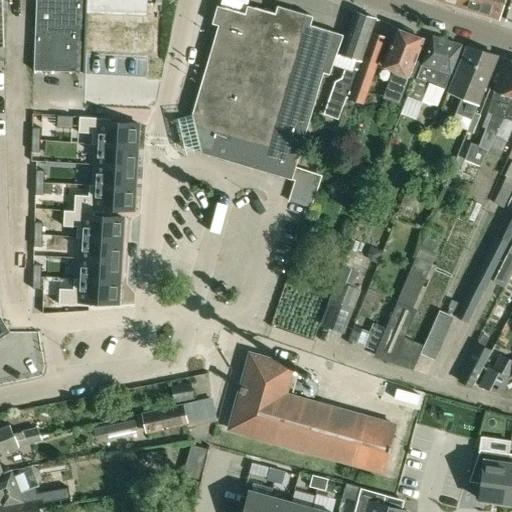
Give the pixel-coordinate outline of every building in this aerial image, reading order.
[(37,0),(35,71),(84,72),(86,0),(37,0)] [(85,99),(85,100),(108,100),(144,102),(148,0),(86,0),(84,72),(85,72),(84,99),(85,99)] [(481,0),(458,0),(456,6),(478,12),(481,0)] [(505,0),(481,0),(478,12),(499,20),(505,0)] [(313,15),(283,6),(281,15),(253,7),(251,15),(223,7),(199,91),(192,115),(193,121),(178,125),(184,148),(199,144),(201,152),(221,158),(292,179),(324,72),(331,74),(343,33),(310,23),(313,15)] [(377,18),(356,12),(342,54),(355,59),(351,69),(345,67),(342,77),(335,81),(329,98),(344,103),(347,95),(349,96),(377,18)] [(383,97),(399,103),(409,75),(413,77),(419,62),(415,60),(423,38),(397,29),(383,66),(394,70),(383,97)] [(387,38),(372,31),(362,61),(358,70),(349,96),(348,98),(364,104),(387,38)] [(423,99),(438,105),(462,44),(433,36),(410,97),(422,101),(423,99)] [(468,130),(498,56),(467,46),(449,92),(462,97),(451,124),(468,130)] [(471,143),(464,159),(480,166),(487,149),(493,135),(496,136),(504,123),(505,120),(506,117),(511,96),(511,59),(505,58),(495,90),(489,111),(492,112),(478,146),(471,143)] [(72,128),(73,116),(58,115),(57,127),(72,128)] [(97,143),(137,145),(138,124),(109,122),(110,118),(80,116),(79,132),(92,133),(92,143),(97,143)] [(32,127),(32,140),(40,140),(40,128),(32,127)] [(493,135),(487,149),(488,150),(488,151),(501,157),(507,140),(496,136),(493,135)] [(40,152),(40,140),(32,140),(32,152),(40,152)] [(95,164),(136,167),(137,145),(97,143),(95,164)] [(135,188),(136,167),(95,164),(94,185),(135,188)] [(36,172),(36,182),(44,182),(44,172),(36,172)] [(504,207),(511,189),(511,178),(507,176),(494,203),(504,207)] [(317,186),(294,179),(288,200),(311,207),(317,186)] [(43,195),(44,182),(36,182),(35,194),(43,195)] [(133,210),(135,188),(94,185),(89,185),(89,195),(76,194),(75,210),(94,212),(104,212),(105,208),(133,210)] [(485,224),(491,205),(481,201),(475,220),(485,224)] [(510,240),(511,235),(511,210),(509,209),(496,234),(510,240)] [(121,239),(123,217),(94,215),(94,212),(75,210),(65,210),(64,226),(77,227),(76,237),(81,237),(121,239)] [(34,234),(42,234),(43,222),(35,222),(34,234)] [(42,246),(42,234),(34,234),(34,246),(42,246)] [(437,241),(424,235),(386,327),(376,350),(374,355),(393,362),(405,336),(417,309),(414,307),(437,252),(433,250),(437,241)] [(120,260),(121,239),(81,237),(80,258),(120,260)] [(119,281),(120,260),(80,258),(79,279),(119,281)] [(321,324),(344,333),(361,288),(346,283),(351,268),(342,264),(321,324)] [(33,265),(33,277),(41,277),(42,265),(33,265)] [(41,289),(41,277),(33,277),(33,289),(41,289)] [(118,303),(119,281),(79,279),(74,279),(73,289),(60,288),(59,304),(89,306),(89,302),(118,303)] [(455,316),(439,309),(420,353),(435,359),(455,316)] [(0,337),(10,331),(2,318),(0,318),(0,337)] [(376,350),(386,327),(374,321),(370,330),(354,324),(347,342),(351,343),(353,339),(366,345),(365,346),(376,350)] [(405,336),(393,362),(412,369),(422,343),(407,337),(406,336),(405,336)] [(511,376),(511,375),(511,358),(501,353),(493,368),(489,365),(478,386),(502,394),(511,376)] [(384,471),(397,425),(285,394),(293,365),(250,354),(243,383),(230,429),(384,471)] [(195,398),(192,381),(171,385),(174,402),(195,398)] [(197,405),(199,425),(227,421),(224,401),(197,405)] [(146,433),(189,423),(184,403),(142,413),(146,433)] [(108,436),(132,431),(137,430),(135,419),(93,428),(95,439),(108,436)] [(0,442),(8,440),(11,448),(19,445),(28,443),(22,431),(13,433),(9,425),(0,428),(0,442)] [(37,427),(22,431),(28,443),(42,440),(37,427)] [(0,473),(12,469),(3,472),(0,464),(0,452),(11,448),(8,440),(0,442),(0,473)] [(191,445),(183,474),(198,479),(207,449),(191,445)] [(480,497),(502,501),(508,464),(509,454),(479,450),(470,477),(483,479),(480,497)] [(511,454),(509,454),(508,464),(502,501),(511,502),(511,454)] [(266,476),(273,478),(276,467),(269,465),(266,476)] [(276,467),(273,478),(281,480),(284,469),(276,467)] [(3,504),(23,500),(24,502),(43,499),(44,502),(71,498),(69,486),(38,492),(37,485),(20,492),(12,469),(0,473),(0,499),(1,499),(3,504)] [(317,489),(321,477),(312,474),(309,487),(317,489)] [(321,477),(317,489),(324,491),(328,479),(321,477)] [(265,511),(270,495),(249,489),(242,511),(265,511)] [(359,511),(406,511),(382,505),(385,496),(360,489),(357,498),(363,500),(359,511)] [(288,511),(291,501),(270,495),(265,511),(288,511)] [(291,501),(288,511),(310,511),(312,507),(291,501)]
